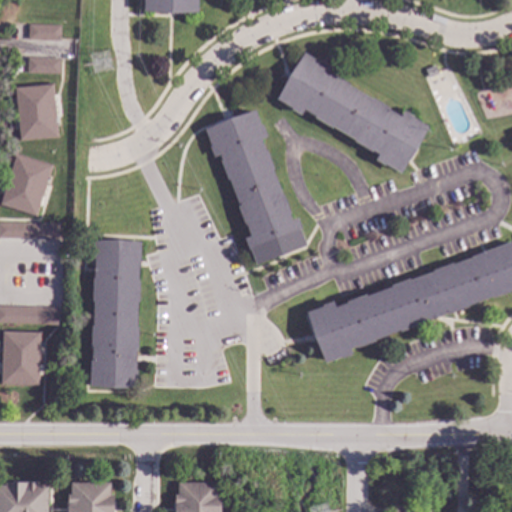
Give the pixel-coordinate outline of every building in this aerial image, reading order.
[(197,0),(197,13),(143,12),(143,0),(197,0)] [(60,26),(60,42),(28,41),(28,25),(60,26)] [(319,63),(320,62),(329,67),(325,73),(330,76),(331,75),(349,85),(349,87),(372,101),(373,99),(389,109),(388,110),(400,117),(403,112),(427,127),(415,152),(399,174),(385,166),(384,166),(374,160),(378,155),(372,152),(371,153),(353,142),(354,141),(332,128),(331,129),(313,118),(314,117),(303,111),(300,116),(290,110),(291,109),(276,100),(288,76),(303,53),(319,63)] [(60,59),(59,75),(27,74),(27,59),(60,59)] [(437,75),(428,79),(424,70),(434,66),(437,75)] [(54,96),(56,96),(57,105),(55,105),(56,117),(58,116),(59,126),(57,126),(58,139),(18,143),(16,130),(15,130),(14,120),(16,120),(14,109),(12,109),(11,99),(13,99),(12,87),(53,84),(54,96)] [(260,127),(262,126),(266,138),(260,140),(265,152),(266,152),(273,170),(271,170),(281,196),(283,196),(290,214),(288,215),(290,221),(297,219),(300,229),(299,230),(305,246),(255,265),(249,250),(248,251),(243,239),(249,237),(245,225),(244,226),(237,208),(238,207),(228,181),(227,181),(220,161),(221,161),(219,156),(213,158),(209,147),(210,147),(204,130),(254,111),(260,127)] [(53,166),(49,177),(50,178),(43,197),(44,198),(41,207),(40,207),(37,218),(0,206),(0,197),(1,195),(0,194),(0,191),(2,185),(4,185),(7,174),(5,174),(8,164),(10,165),(13,154),(53,166)] [(0,222),(59,224),(59,241),(0,239),(0,222)] [(140,243),(139,268),(138,268),(138,282),(139,282),(138,303),(137,303),(136,328),(138,328),(137,350),(136,350),(135,371),(136,371),(136,389),(89,387),(90,361),(91,361),(91,348),(90,348),(91,326),(92,326),(93,303),(91,302),(92,279),(93,279),(94,259),(93,259),(93,241),(140,243)] [(511,247),(511,292),(492,300),(492,298),(467,307),(468,309),(447,316),(446,315),(440,317),(436,320),(431,320),(419,325),(419,326),(399,334),(399,332),(374,341),(375,342),(356,349),(355,348),(349,350),(352,356),(341,360),(340,359),(324,365),(313,340),(305,314),(321,308),(321,306),(332,302),(334,308),(346,304),(345,303),(365,296),(366,297),(390,288),(390,287),(408,280),(409,281),(432,273),(432,271),(452,264),(452,265),(470,259),(470,258),(510,243),(511,247)] [(0,307),(57,308),(57,326),(0,324),(0,307)] [(0,330),(41,332),(40,344),(42,344),(42,354),(40,354),(40,365),(41,365),(41,375),(40,375),(39,388),(0,387),(0,330)] [(34,486),(46,486),(46,511),(0,511),(0,486),(4,486),(4,483),(34,483),(34,486)] [(109,496),(112,496),(112,511),(66,511),(66,495),(70,495),(70,483),(109,484),(109,496)] [(216,495),(219,495),(219,511),(174,511),(174,495),(177,495),(177,483),(216,483),(216,495)] [(413,491),(412,499),(401,499),(402,490),(413,491)]
